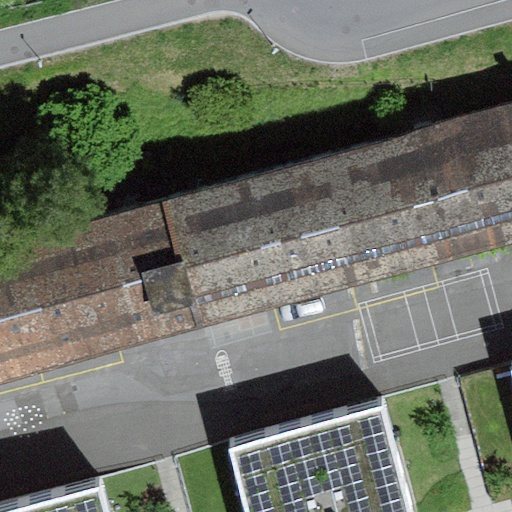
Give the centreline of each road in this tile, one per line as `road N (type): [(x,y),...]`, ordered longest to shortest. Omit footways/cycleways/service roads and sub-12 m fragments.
road 1 (residential): [(220,0),(0,52)]
road 2 (residential): [(413,0),(326,23),(285,0)]
